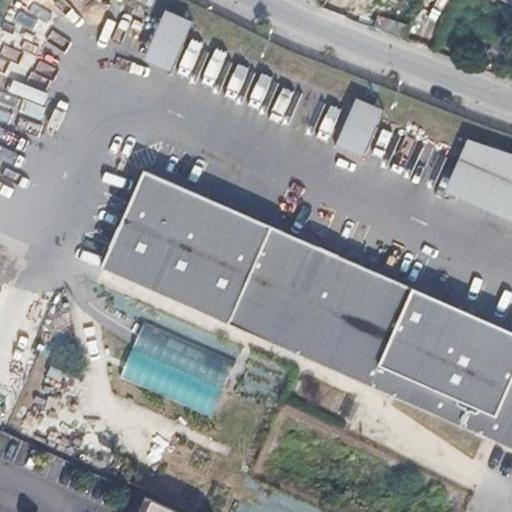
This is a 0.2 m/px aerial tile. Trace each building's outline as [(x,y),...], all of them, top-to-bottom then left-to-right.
[(181,8),(164,0),(152,0),(134,41),(160,53),(181,8)] [(511,36),(499,30),(489,53),(505,61),(511,46),(511,36)] [(371,98),(344,86),(325,128),(352,140),(371,98)] [(511,128),(466,108),(435,177),(511,212),(511,128)] [(511,327),(141,160),(97,258),(511,445),(511,327)] [(146,324),(123,379),(217,418),(240,363),(146,324)] [(136,511),(180,511),(144,495),(136,511)]
